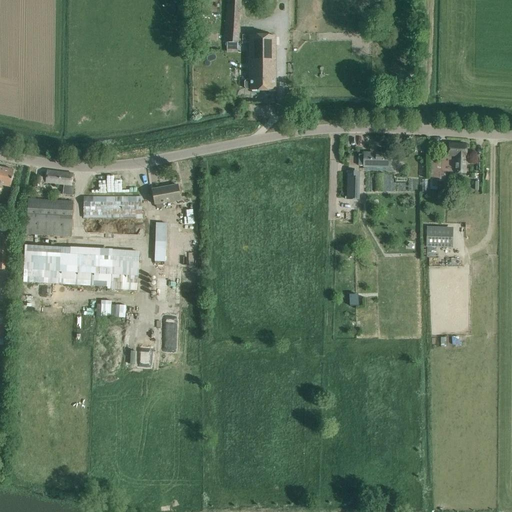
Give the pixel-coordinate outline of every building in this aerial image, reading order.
[(238,43),(241,1),(226,0),(223,42),(238,43)] [(250,91),(275,90),(275,34),(249,35),(250,80),(246,80),(244,82),(244,87),(247,89),(250,89),(250,91)] [(431,161),(430,189),(437,189),(437,181),(440,181),(440,179),(446,179),(446,171),(455,172),(465,172),(466,155),(467,145),(449,144),(449,154),(449,155),(442,155),(442,161),(431,161)] [(358,166),(364,166),(364,167),(390,168),(390,154),(364,153),(364,155),(359,154),(358,166)] [(0,184),(11,187),(12,180),(14,170),(0,167),(0,184)] [(35,176),(34,186),(41,187),(42,182),(64,185),(63,195),(72,196),(74,185),(72,185),(73,180),(73,174),(47,171),(46,178),(35,176)] [(356,172),(348,172),(347,199),(356,200),(356,172)] [(92,179),(92,193),(135,193),(135,182),(128,182),(128,179),(92,179)] [(153,189),(154,199),(156,208),(164,207),(163,203),(180,199),(178,185),(153,189)] [(84,197),(84,218),(136,217),(136,219),(142,219),(142,217),(141,197),(84,197)] [(26,234),(72,237),(74,201),(28,198),(26,234)] [(14,201),(11,218),(19,219),(21,204),(21,203),(14,201)] [(155,223),(154,262),(165,262),(166,223),(155,223)] [(436,246),(453,247),(453,227),(427,226),(426,246),(426,257),(436,257),(436,246)] [(0,235),(0,269),(10,270),(11,236),(0,235)] [(107,287),(107,289),(136,291),(139,254),(26,245),(23,281),(107,287)] [(170,278),(170,292),(180,293),(181,268),(163,267),(162,278),(170,278)] [(100,305),(96,304),(96,317),(125,318),(125,306),(111,305),(112,301),(101,300),(100,305)]
